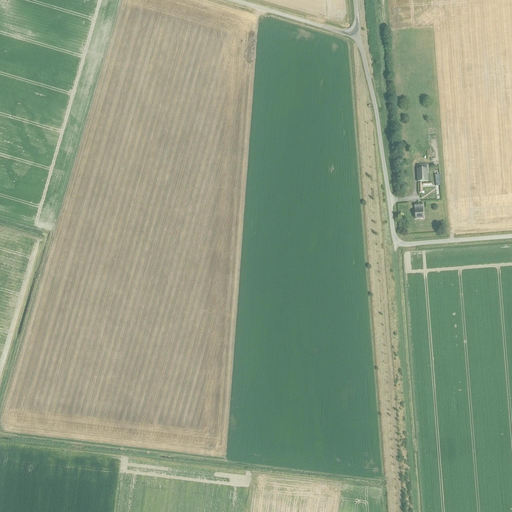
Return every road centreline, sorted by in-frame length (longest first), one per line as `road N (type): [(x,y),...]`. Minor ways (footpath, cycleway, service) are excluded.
road 1 (unclassified): [(511,236),(395,241),(357,35)]
road 2 (track): [(395,241),(416,511)]
road 3 (unclassified): [(357,35),(229,0)]
